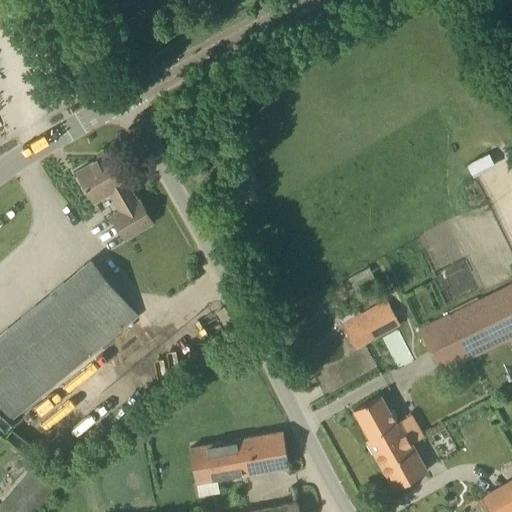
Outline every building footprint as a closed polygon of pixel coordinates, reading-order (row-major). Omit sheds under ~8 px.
[(245,167),(254,162),(247,150),(238,155),(245,167)] [(124,239),(152,222),(139,199),(137,201),(126,182),(128,181),(111,151),(77,170),(94,200),(109,192),(120,211),(111,216),(124,239)] [(469,174),(493,167),(488,153),(465,160),(469,174)] [(0,404),(11,418),(25,406),(137,314),(91,259),(0,333),(0,404)] [(439,373),(511,337),(511,284),(419,330),(439,373)] [(360,313),(341,323),(355,349),(400,324),(386,299),(360,313)] [(379,463),(412,444),(410,441),(423,434),(412,413),(399,421),(396,422),(380,394),(353,410),(369,438),(366,439),(379,463)] [(196,482),(288,466),(289,466),(283,431),(190,448),(196,482)] [(394,488),(427,470),(412,444),(379,463),(394,488)] [(0,511),(1,511),(34,511),(57,485),(30,464),(0,501),(0,511)] [(511,511),(511,480),(485,496),(493,511),(511,511)] [(297,511),(296,503),(276,506),(246,511),(297,511)]
